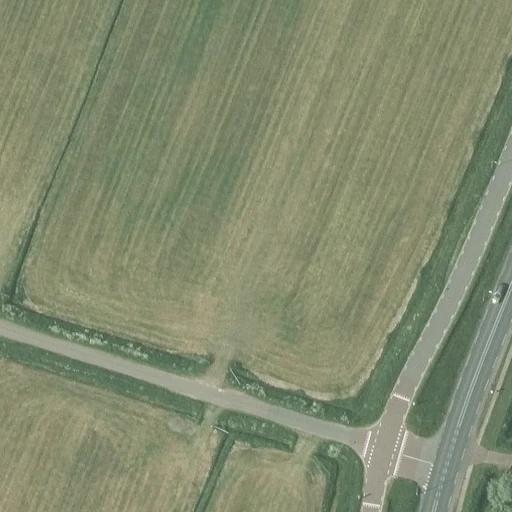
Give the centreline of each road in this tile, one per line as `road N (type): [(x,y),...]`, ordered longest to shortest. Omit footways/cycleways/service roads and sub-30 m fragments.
road 1 (unclassified): [(385,448),(0,328)]
road 2 (unclassified): [(385,448),(511,150)]
road 3 (primary): [(446,466),(511,287)]
